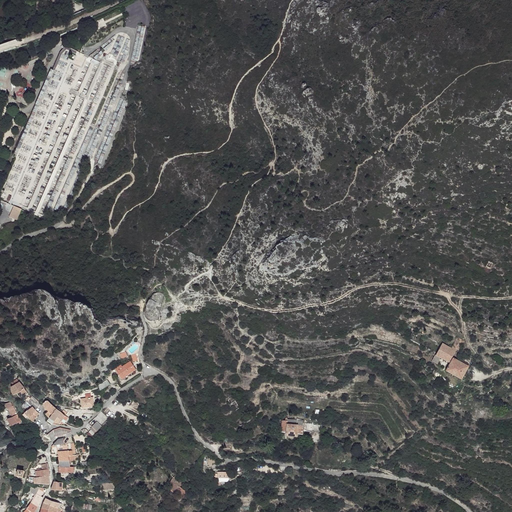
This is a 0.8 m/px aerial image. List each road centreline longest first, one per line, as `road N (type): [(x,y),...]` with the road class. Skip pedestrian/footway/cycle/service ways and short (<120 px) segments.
road 1 (residential): [(75,430),(156,372),(166,375),(209,447),(232,458),(423,484),(470,511)]
road 2 (track): [(178,296),(220,296),(274,312),(328,303),(376,283),(511,297)]
road 3 (unclassified): [(18,111),(29,108),(80,10)]
